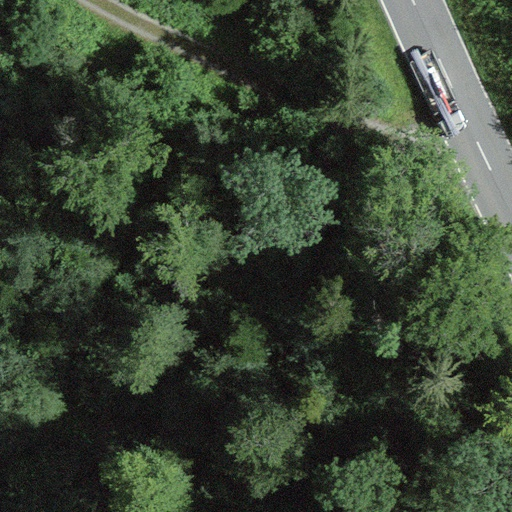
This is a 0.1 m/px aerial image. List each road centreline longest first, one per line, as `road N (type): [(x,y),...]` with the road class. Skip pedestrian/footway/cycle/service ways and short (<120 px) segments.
road 1 (track): [(97,0),(396,139),(476,137)]
road 2 (tertiary): [(412,0),(511,213)]
